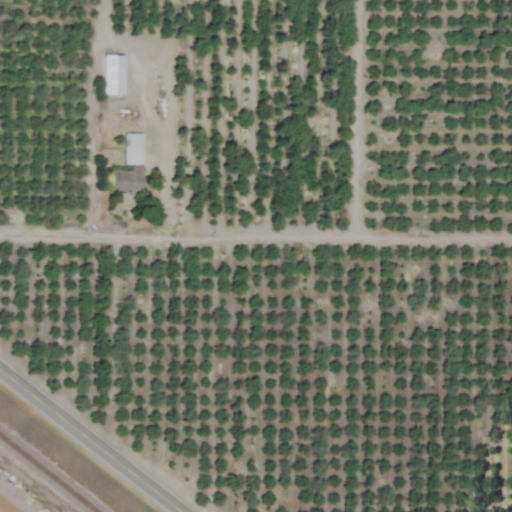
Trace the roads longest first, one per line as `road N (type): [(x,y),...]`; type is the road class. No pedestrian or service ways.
road 1 (residential): [(0,236),(511,237)]
road 2 (primary): [(0,371),(178,511)]
